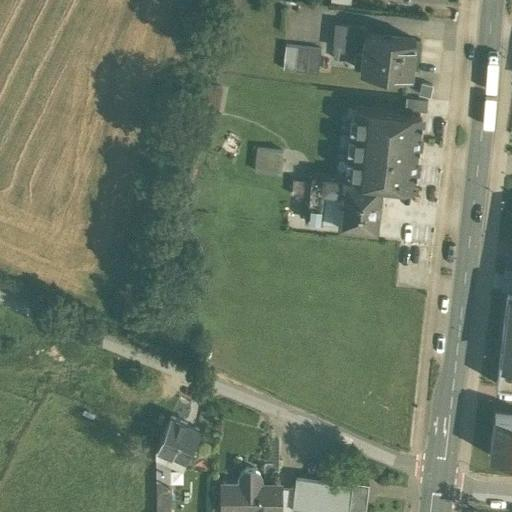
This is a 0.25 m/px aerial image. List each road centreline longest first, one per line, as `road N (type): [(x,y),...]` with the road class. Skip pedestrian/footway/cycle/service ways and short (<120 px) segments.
road 1 (primary): [(437,484),(493,0)]
road 2 (residential): [(437,484),(0,298)]
